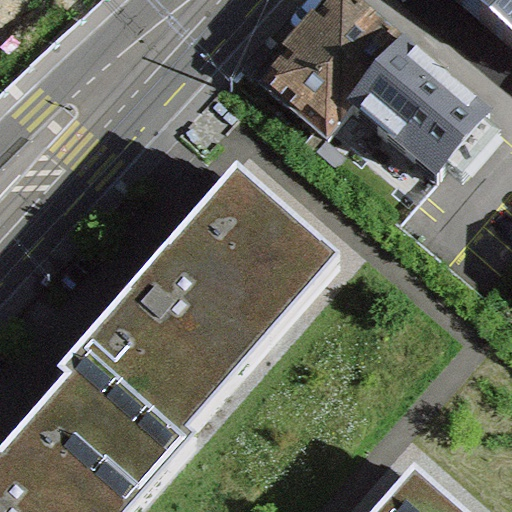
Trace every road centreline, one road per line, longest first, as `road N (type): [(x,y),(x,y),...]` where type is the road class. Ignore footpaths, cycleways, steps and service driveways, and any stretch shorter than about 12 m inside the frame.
road 1 (secondary): [(0,236),(218,0)]
road 2 (unknown): [(419,0),(511,88)]
